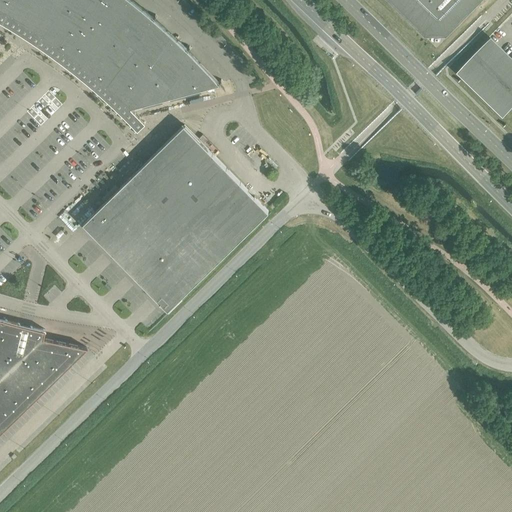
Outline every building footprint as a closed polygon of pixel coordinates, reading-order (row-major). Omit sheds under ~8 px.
[(24,24),(24,25),(39,0),(7,0),(1,11),(2,11),(2,10),(7,13),(6,14),(8,15),(8,13),(13,16),(12,17),(13,18),(14,17),(19,19),(18,21),(19,22),(20,20),(24,23),(24,24)] [(46,39),(47,39),(73,0),(39,0),(24,25),(25,25),(26,24),(30,27),(29,28),(30,29),(31,28),(36,30),(35,32),(36,32),(37,31),(41,34),(40,35),(42,36),(43,35),(47,38),(46,39)] [(68,55),(110,0),(73,0),(47,39),(47,40),(48,39),(52,42),(52,43),(53,44),(54,43),(58,46),(57,47),(58,48),(59,47),(63,50),(62,51),(64,52),(65,51),(69,54),(68,55)] [(89,72),(142,9),(131,0),(110,0),(68,55),(69,56),(70,55),(74,58),(73,59),(74,60),(75,59),(79,62),(79,63),(80,64),(81,63),(85,66),(84,67),(85,68),(86,67),(90,70),(89,72)] [(392,0),(427,34),(443,34),(476,0),(392,0)] [(109,89),(110,90),(165,29),(155,20),(158,17),(155,14),(153,17),(142,9),(89,72),(90,73),(91,71),(95,75),(94,76),(95,77),(96,76),(100,79),(99,80),(100,81),(101,80),(105,84),(104,85),(105,86),(106,85),(110,88),(109,89)] [(165,29),(110,90),(111,90),(111,89),(115,93),(114,94),(115,95),(116,94),(120,97),(119,98),(120,99),(121,98),(125,102),(124,103),(125,104),(126,103),(130,107),(129,108),(130,109),(131,108),(131,107),(198,89),(198,90),(219,84),(220,84),(223,82),(221,79),(218,82),(209,72),(198,60),(189,51),(192,48),(189,46),(186,48),(177,39),(165,29)] [(504,112),(511,104),(511,105),(511,62),(489,40),(460,69),(504,112)] [(269,211),(265,208),(203,144),(184,125),(119,188),(83,223),(168,310),(269,211)] [(0,317),(0,431),(86,347),(42,338),(43,331),(44,331),(44,329),(32,326),(19,323),(7,320),(0,317)]
